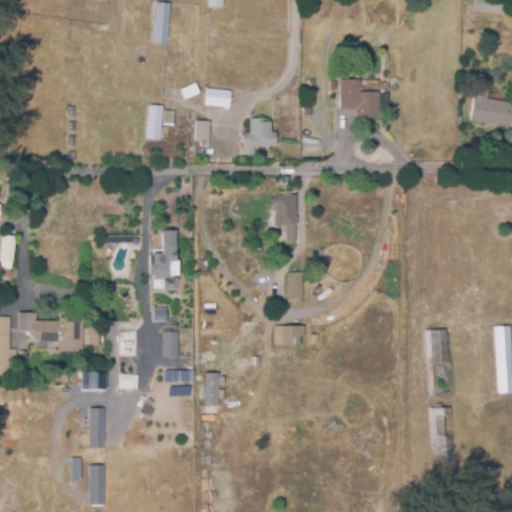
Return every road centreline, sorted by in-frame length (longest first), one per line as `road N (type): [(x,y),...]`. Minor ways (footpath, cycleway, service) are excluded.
road 1 (residential): [(76,172),(511,164)]
road 2 (residential): [(76,172),(45,177),(25,206),(21,290)]
